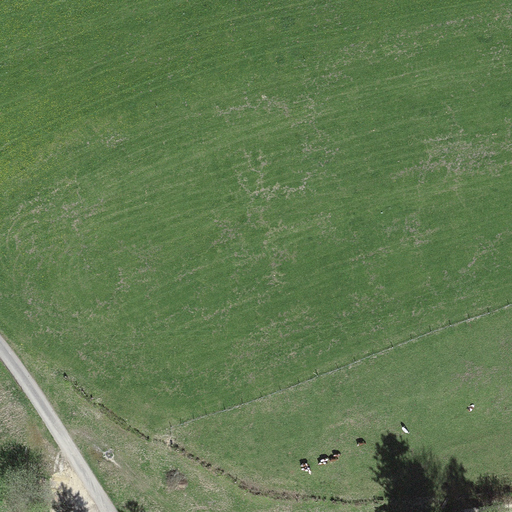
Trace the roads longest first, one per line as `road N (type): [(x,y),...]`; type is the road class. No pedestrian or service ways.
road 1 (residential): [(0,345),(111,511)]
road 2 (track): [(61,435),(93,441),(179,511)]
